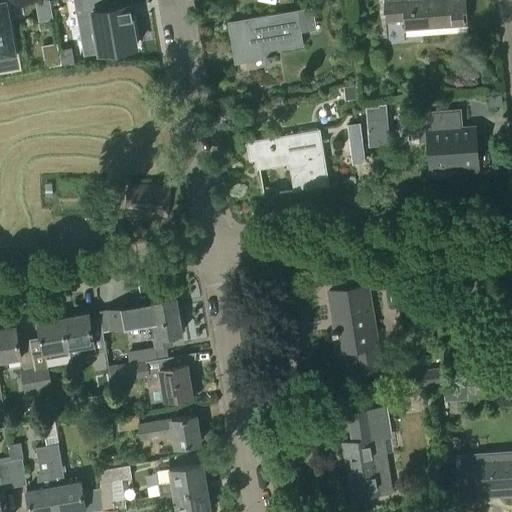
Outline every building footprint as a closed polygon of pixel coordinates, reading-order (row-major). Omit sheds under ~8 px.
[(0,0),(0,26),(13,25),(9,1),(14,1),(13,0),(0,0)] [(107,0),(73,0),(83,55),(136,45),(128,2),(109,6),(107,0)] [(382,0),(384,21),(402,20),(403,30),(404,30),(404,29),(466,24),(464,0),(382,0)] [(312,6),(227,21),(234,63),(273,56),(272,50),(302,44),(300,31),(316,28),(312,6)] [(0,71),(21,68),(13,25),(0,26),(0,71)] [(60,62),(56,42),(41,44),(45,65),(60,62)] [(345,86),(345,98),(355,98),(355,86),(345,86)] [(389,121),(388,106),(380,107),(380,109),(367,110),(368,123),(389,121)] [(432,120),(418,121),(418,124),(419,139),(425,139),(427,168),(477,164),(475,134),(461,135),(459,109),(431,111),(432,120)] [(363,140),(360,121),(359,121),(347,123),(350,142),(362,140),(363,140)] [(316,128),(243,140),(244,141),(245,141),(248,160),(255,159),(256,168),(288,162),(292,190),(325,185),(319,150),(314,151),(313,143),(318,142),(316,128)] [(127,184),(124,214),(165,217),(168,187),(151,186),(127,184)] [(511,273),(500,275),(502,305),(511,304),(511,273)] [(428,301),(424,276),(410,278),(413,303),(428,301)] [(365,285),(328,292),(337,351),(352,348),(356,373),(380,369),(373,327),(372,327),(365,285)] [(175,297),(124,305),(127,325),(139,323),(137,315),(151,312),(155,335),(152,335),(154,347),(171,344),(169,334),(181,332),(175,297)] [(124,305),(105,308),(108,328),(127,325),(124,305)] [(87,312),(62,316),(67,347),(93,343),(87,312)] [(62,316),(36,321),(41,352),(67,347),(62,316)] [(14,325),(0,327),(0,359),(20,356),(14,325)] [(145,360),(118,364),(120,379),(148,375),(145,360)] [(186,362),(158,367),(164,398),(191,394),(191,391),(196,391),(194,378),(189,379),(186,362)] [(47,365),(33,367),(37,389),(51,387),(47,365)] [(441,365),(410,368),(412,384),(442,380),(441,365)] [(33,367),(19,370),(22,392),(37,389),(33,367)] [(92,410),(90,394),(80,396),(82,412),(92,410)] [(115,406),(108,407),(112,434),(139,429),(136,415),(117,418),(115,406)] [(352,440),(342,441),(351,497),(390,491),(382,436),(390,435),(385,406),(348,412),(352,440)] [(143,425),(139,425),(141,437),(172,432),(175,446),(199,442),(195,414),(170,418),(170,419),(143,423),(143,425)] [(53,418),(40,420),(44,444),(57,511),(58,511),(84,508),(79,479),(64,482),(57,442),(53,418)] [(36,486),(25,488),(29,511),(57,511),(44,444),(35,446),(39,472),(37,472),(36,486)] [(9,455),(7,456),(12,486),(26,484),(19,448),(8,450),(9,455)] [(7,456),(0,456),(0,483),(1,488),(12,486),(7,456)] [(511,457),(473,460),(476,497),(511,494),(511,457)] [(168,468),(155,470),(158,484),(157,484),(158,494),(206,487),(202,462),(167,468),(168,468)] [(128,465),(97,470),(100,510),(112,509),(110,481),(130,477),(128,465)] [(203,511),(210,511),(206,487),(158,494),(160,505),(174,503),(175,511),(203,511)]
